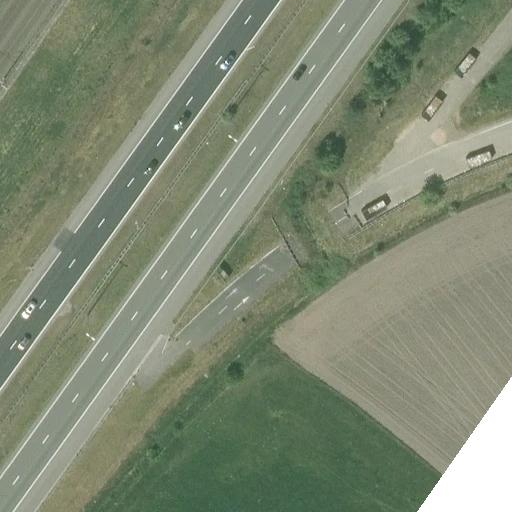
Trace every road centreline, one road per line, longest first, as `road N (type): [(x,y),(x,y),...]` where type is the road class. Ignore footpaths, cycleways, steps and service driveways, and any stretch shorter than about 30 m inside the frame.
road 1 (motorway): [(2,511),(371,0)]
road 2 (motorway): [(258,0),(0,356)]
road 3 (unknown): [(376,198),(511,26)]
road 4 (unclassified): [(353,211),(406,179),(511,136)]
